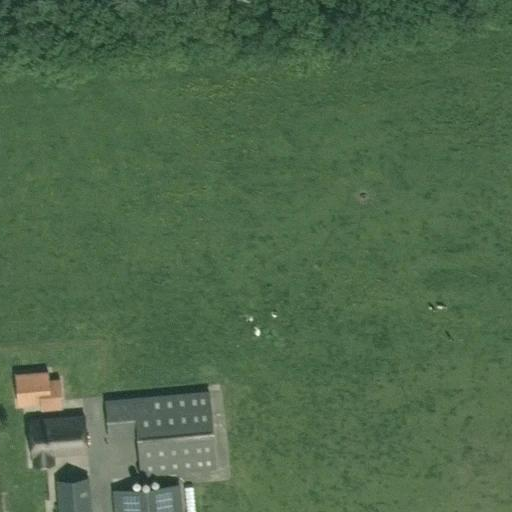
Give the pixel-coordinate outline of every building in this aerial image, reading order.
[(60,379),(48,380),(48,371),(16,374),(19,405),(42,403),(42,409),(62,407),(60,379)] [(210,392),(106,400),(109,438),(138,436),(141,475),(216,468),(210,392)] [(35,455),(36,465),(56,464),(55,454),(87,451),(84,415),(27,420),(30,456),(35,455)] [(91,511),(89,477),(57,480),(59,511),(91,511)] [(182,511),(180,484),(114,491),(115,511),(182,511)]
